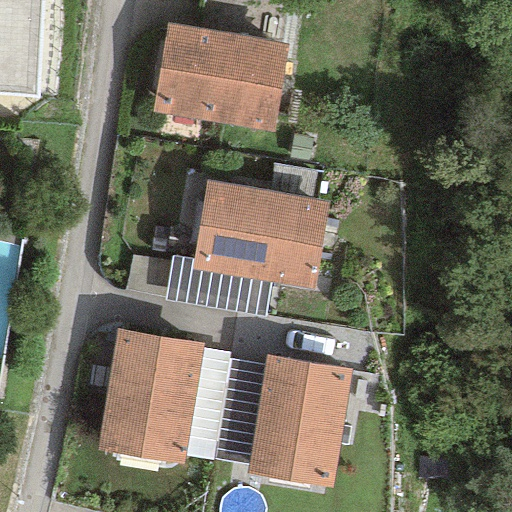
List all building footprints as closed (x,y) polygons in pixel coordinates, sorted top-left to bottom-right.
[(0,0),(0,95),(36,98),(42,0),(0,0)] [(283,49),(168,26),(151,111),(266,134),(283,49)] [(324,202),(207,183),(192,270),(310,289),(324,202)] [(203,345),(116,329),(93,450),(181,466),(203,345)] [(349,372),(265,358),(246,474),(330,488),(349,372)]
